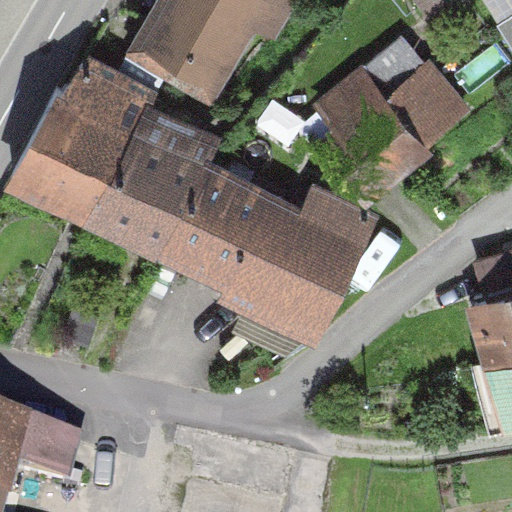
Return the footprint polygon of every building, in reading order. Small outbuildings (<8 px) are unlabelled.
[(159,0),(134,47),(217,93),(253,29),(275,41),(297,0),(159,0)] [(418,0),(431,22),(468,0),(418,0)] [(345,127),(324,144),(371,203),(438,150),(432,142),(472,110),(409,31),(323,99),(345,127)] [(154,90),(77,51),(10,182),(317,337),(377,218),(314,186),(304,206),(211,160),(222,138),(148,101),(154,90)] [(511,287),(468,301),(507,428),(511,426),(511,287)] [(89,440),(0,418),(0,511),(11,511),(20,476),(77,489),(89,440)]
